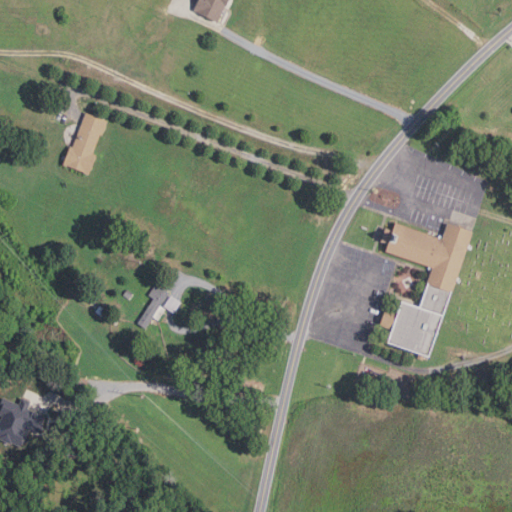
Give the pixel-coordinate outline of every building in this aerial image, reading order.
[(228,0),(220,22),(194,10),(198,0),(228,0)] [(89,175),(63,165),(70,145),(72,146),(85,112),(108,121),(102,135),(100,135),(93,153),(96,155),(89,175)] [(429,356),(386,341),(390,330),(379,326),(385,310),(396,314),(401,300),(419,306),(432,269),(385,252),(388,244),(380,241),(385,228),(392,231),(395,222),(442,239),(447,223),(473,233),(429,356)] [(145,327),(138,322),(154,299),(148,295),(156,284),(168,293),(145,327)] [(129,299),(123,295),(127,289),(133,293),(129,299)] [(180,302),(173,313),(163,307),(170,295),(180,302)] [(115,318),(110,324),(94,311),(99,305),(115,318)] [(492,387),(476,384),(478,370),(495,373),(492,387)]
